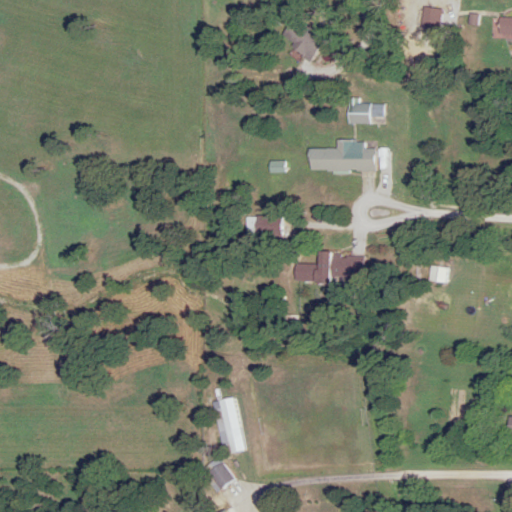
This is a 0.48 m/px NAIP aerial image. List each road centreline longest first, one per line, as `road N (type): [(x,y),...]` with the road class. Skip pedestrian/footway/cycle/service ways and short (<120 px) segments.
road 1 (residential): [(511,219),(152,220)]
road 2 (residential): [(253,496),(376,477),(511,477)]
road 3 (residential): [(0,250),(152,220)]
